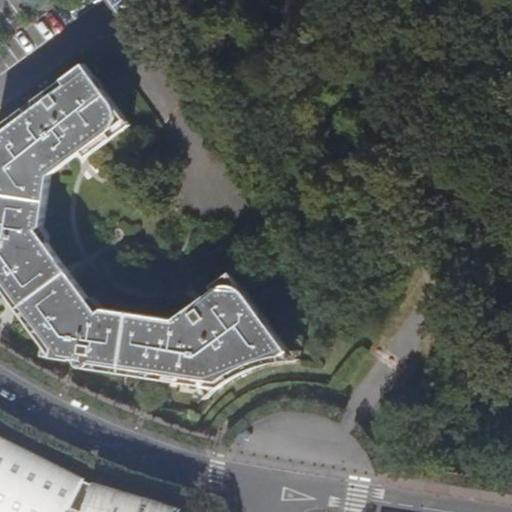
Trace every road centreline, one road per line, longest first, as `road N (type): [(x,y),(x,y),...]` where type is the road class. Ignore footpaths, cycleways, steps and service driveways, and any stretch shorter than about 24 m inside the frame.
road 1 (residential): [(0,378),(74,422),(215,476),(288,487)]
road 2 (residential): [(288,487),(439,511)]
